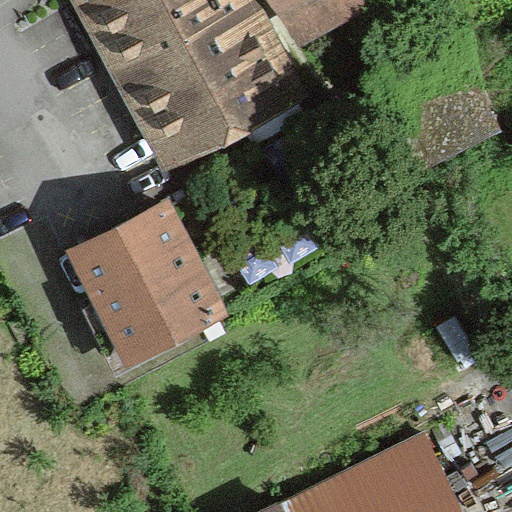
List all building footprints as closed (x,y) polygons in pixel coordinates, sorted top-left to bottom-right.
[(80,0),(163,153),(291,87),(248,5),(251,4),(248,0),(80,0)] [(268,0),(280,18),(312,0),(268,0)] [(491,128),(447,37),(382,69),(426,160),(491,128)] [(128,349),(209,308),(156,207),(76,248),(128,349)] [(457,511),(419,434),(262,511),(457,511)]
